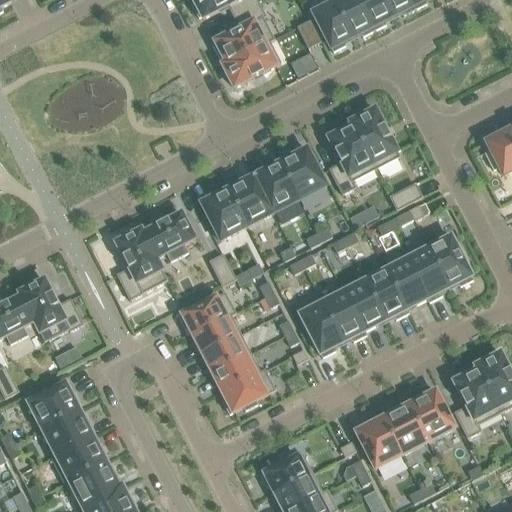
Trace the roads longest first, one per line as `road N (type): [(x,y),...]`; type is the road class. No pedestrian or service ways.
road 1 (residential): [(511,306),(206,463)]
road 2 (residential): [(206,463),(153,358),(128,357),(113,379),(182,511)]
road 3 (residential): [(222,142),(0,255)]
road 4 (residential): [(394,54),(222,142)]
road 5 (residential): [(436,136),(511,285)]
road 6 (residential): [(222,142),(149,0)]
